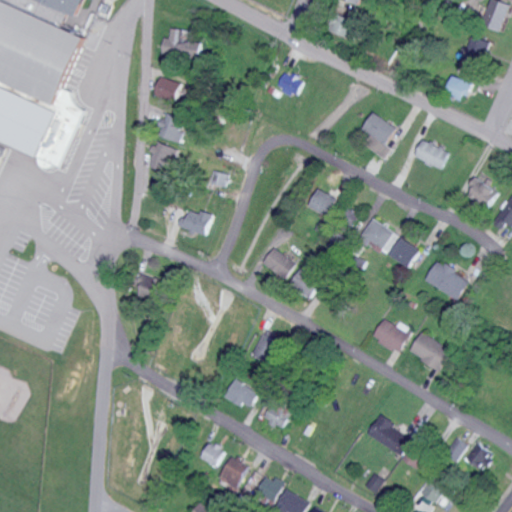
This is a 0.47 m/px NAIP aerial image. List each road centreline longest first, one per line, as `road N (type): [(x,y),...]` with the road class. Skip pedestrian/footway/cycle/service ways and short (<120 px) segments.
road 1 (residential): [(511,455),(214,277),(128,240)]
road 2 (residential): [(500,257),(442,218),(305,150),(278,145),(257,159),(214,277)]
road 3 (residential): [(210,0),(511,149)]
road 4 (residential): [(375,511),(159,383),(106,340)]
road 5 (residential): [(94,511),(110,253),(128,240)]
road 6 (residential): [(128,240),(149,0)]
